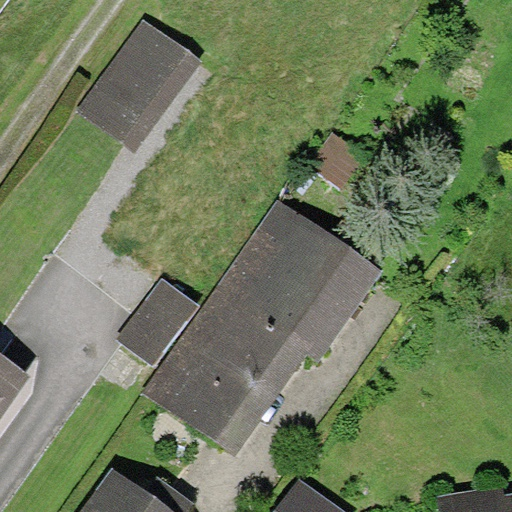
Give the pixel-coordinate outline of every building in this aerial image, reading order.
[(90,109),(129,139),(191,60),(152,30),(90,109)] [(297,183),(277,210),(351,264),(369,238),(297,183)] [(277,210),(151,390),(223,442),(291,342),(316,360),(372,279),(351,264),(277,210)] [(131,344),(159,364),(197,312),(169,291),(131,344)] [(0,415),(22,385),(0,369),(0,415)] [(116,484),(94,511),(185,511),(189,507),(160,486),(145,506),(116,484)] [(446,503),(447,511),(511,511),(511,507),(501,509),(499,496),(446,503)]
